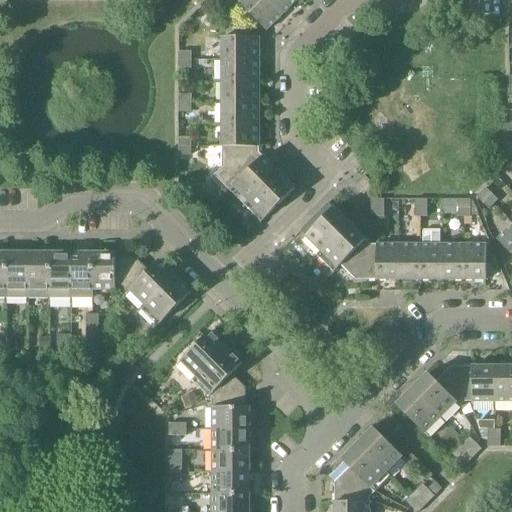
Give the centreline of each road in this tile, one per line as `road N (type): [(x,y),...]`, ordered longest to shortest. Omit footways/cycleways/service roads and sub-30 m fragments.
road 1 (residential): [(222,280),(326,177),(324,163),(296,136),(297,59),(348,2),(415,0)]
road 2 (residential): [(222,280),(131,200),(70,200),(41,221),(0,219)]
road 3 (residential): [(511,320),(443,321),(334,428)]
road 4 (residential): [(334,428),(291,379),(280,341),(222,280)]
